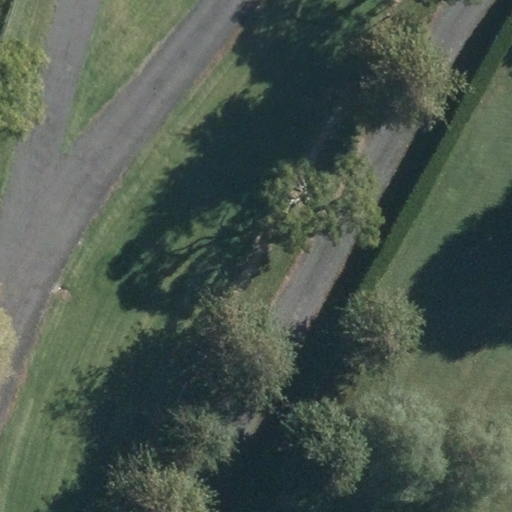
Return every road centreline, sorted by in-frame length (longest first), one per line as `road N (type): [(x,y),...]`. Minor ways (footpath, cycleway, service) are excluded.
road 1 (track): [(223,511),(505,0)]
road 2 (track): [(230,0),(0,291)]
